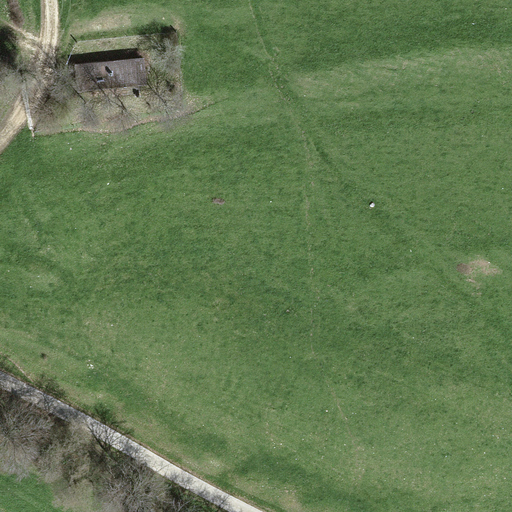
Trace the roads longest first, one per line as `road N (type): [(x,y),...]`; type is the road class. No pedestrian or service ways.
road 1 (track): [(0,377),(246,511)]
road 2 (track): [(0,140),(35,89),(52,32),(49,0)]
